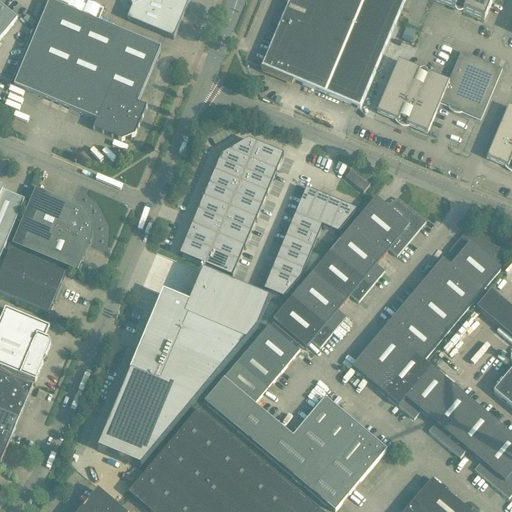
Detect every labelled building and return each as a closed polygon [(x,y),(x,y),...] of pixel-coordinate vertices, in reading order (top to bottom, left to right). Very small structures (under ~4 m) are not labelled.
[(127,0),(132,10),(127,22),(173,41),(190,0),(127,0)] [(260,68),(260,71),(260,72),(261,73),(263,75),(291,87),(293,83),(357,110),(360,111),(406,0),(289,0),(266,56),(265,55),(260,68)] [(484,22),(493,0),(433,0),(433,1),(455,10),(456,7),(464,10),(462,13),(484,22)] [(0,41),(17,21),(0,6),(0,41)] [(66,10),(61,21),(86,31),(90,21),(66,10)] [(61,21),(57,31),(81,41),(86,31),(61,21)] [(90,21),(86,31),(98,36),(102,26),(90,21)] [(411,45),(416,33),(406,29),(401,41),(411,45)] [(57,31),(52,42),(77,52),(81,41),(57,31)] [(86,31),(81,41),(94,46),(98,36),(86,31)] [(132,38),(127,50),(142,57),(147,45),(132,38)] [(81,41),(77,52),(89,58),(94,46),(81,41)] [(52,42),(48,53),(72,64),(77,52),(52,42)] [(147,45),(142,57),(164,66),(169,54),(161,50),(147,45)] [(127,50),(122,61),(137,68),(142,57),(127,50)] [(77,52),(72,64),(84,69),(89,58),(77,52)] [(48,53),(43,65),(67,75),(72,64),(48,53)] [(377,112),(376,114),(378,115),(395,122),(398,123),(400,124),(401,125),(403,125),(405,125),(407,124),(406,127),(426,135),(427,136),(428,133),(440,106),(451,111),(453,106),(460,110),(458,114),(481,123),(502,71),(461,54),(451,76),(455,78),(452,84),(449,82),(448,84),(427,75),(426,78),(418,75),(420,72),(398,63),(377,112)] [(142,57),(137,68),(159,77),(164,66),(142,57)] [(122,61),(118,73),(133,79),(137,68),(122,61)] [(72,64),(67,75),(80,80),(84,69),(72,64)] [(43,65),(38,76),(63,86),(67,75),(43,65)] [(137,68),(133,79),(154,88),(159,77),(137,68)] [(118,73),(113,84),(128,90),(133,79),(118,73)] [(67,75),(63,86),(75,91),(80,80),(67,75)] [(38,76),(33,87),(58,97),(63,86),(38,76)] [(133,79),(128,90),(150,99),(154,88),(133,79)] [(113,84),(108,95),(123,102),(128,90),(113,84)] [(63,86),(58,97),(70,103),(75,91),(63,86)] [(33,87),(29,98),(53,109),(58,97),(33,87)] [(128,90),(123,102),(145,111),(150,99),(128,90)] [(108,95),(103,106),(119,113),(123,102),(108,95)] [(58,97),(53,109),(66,114),(70,103),(58,97)] [(29,98),(24,110),(48,120),(53,109),(29,98)] [(123,102),(119,113),(140,122),(145,111),(123,102)] [(103,106),(99,118),(114,124),(119,113),(103,106)] [(53,109),(48,120),(61,125),(66,114),(53,109)] [(511,110),(508,109),(486,160),(508,169),(509,170),(511,171),(511,170),(511,110)] [(24,110),(19,121),(43,132),(48,120),(24,110)] [(119,113),(114,124),(136,133),(140,122),(119,113)] [(97,122),(94,129),(109,135),(114,124),(99,118),(97,122)] [(48,120),(43,132),(56,137),(61,125),(48,120)] [(109,135),(108,138),(127,146),(131,144),(136,133),(114,124),(109,135)] [(93,131),(85,149),(103,157),(127,146),(108,138),(109,135),(94,129),(93,131)] [(248,142),(228,154),(250,163),(257,146),(248,142)] [(257,146),(250,163),(276,174),(283,157),(257,146)] [(221,158),(219,163),(245,174),(250,163),(228,154),(221,158)] [(219,163),(214,174),(240,185),(245,174),(219,163)] [(250,163),(245,174),(272,185),(276,174),(250,163)] [(370,187),(352,171),(345,179),(363,195),(370,187)] [(214,174),(209,187),(235,198),(240,185),(214,174)] [(245,174),(240,185),(267,196),(272,185),(245,174)] [(240,185),(235,198),(262,209),(267,196),(240,185)] [(0,259),(24,202),(2,193),(4,189),(0,187),(0,259)] [(209,187),(203,200),(230,211),(235,198),(209,187)] [(85,216),(80,210),(72,206),(72,207),(35,191),(12,247),(62,268),(77,275),(88,247),(89,247),(92,239),(92,231),(89,223),(85,216)] [(306,191),(295,218),(307,223),(318,196),(306,191)] [(318,196),(307,223),(319,228),(330,201),(318,196)] [(235,198),(230,211),(256,222),(262,209),(235,198)] [(203,200),(198,212),(224,224),(230,211),(203,200)] [(377,267),(389,252),(397,259),(426,224),(398,201),(386,209),(375,200),(330,254),(371,289),(385,273),(377,267)] [(330,201),(319,228),(322,229),(331,233),(342,206),(330,201)] [(342,206),(331,233),(338,236),(357,213),(342,206)] [(230,211),(224,224),(251,235),(256,222),(230,211)] [(198,212),(191,227),(218,238),(224,224),(198,212)] [(295,218),(290,229),(317,240),(322,229),(319,228),(307,223),(295,218)] [(224,224),(218,238),(245,249),(251,235),(224,224)] [(191,227),(185,242),(212,253),(218,238),(191,227)] [(290,229),(285,240),(312,251),(317,240),(290,229)] [(423,364),(500,271),(493,265),(500,250),(467,235),(465,234),(448,255),(456,261),(450,268),(442,262),(384,331),(408,351),(423,364)] [(218,238),(212,253),(238,264),(245,249),(218,238)] [(285,240),(281,251),(308,262),(312,251),(285,240)] [(185,242),(179,257),(205,268),(212,253),(185,242)] [(281,251),(276,262),(303,273),(308,262),(281,251)] [(60,288),(65,276),(10,253),(0,275),(0,296),(48,317),(53,304),(55,305),(62,289),(60,288)] [(212,253),(205,268),(232,279),(238,264),(212,253)] [(371,289),(330,254),(311,277),(344,305),(350,298),(358,305),(371,289)] [(276,262),(272,273),(297,284),(300,281),(303,273),(276,262)] [(272,273),(263,293),(283,301),(297,284),(272,273)] [(153,319),(97,452),(140,470),(259,330),(269,302),(203,274),(188,308),(184,319),(158,308),(153,319)] [(344,305),(311,277),(292,300),(333,335),(346,319),(338,313),(344,305)] [(511,311),(491,293),(476,310),(511,340),(511,372),(493,395),(511,410),(511,311)] [(333,335),(292,300),(272,324),(306,352),(312,344),(320,351),(333,335)] [(45,359),(50,346),(48,341),(45,339),(49,329),(5,310),(0,322),(0,368),(35,383),(43,365),(44,364),(46,360),(45,359)] [(280,377),(299,355),(300,354),(269,328),(249,351),(280,377)] [(375,389),(408,351),(384,331),(352,370),(375,389)] [(280,377),(249,351),(236,366),(267,392),(280,377)] [(398,409),(431,370),(423,364),(408,351),(375,389),(398,409)] [(236,366),(223,382),(255,408),(255,407),(261,400),(267,392),(236,366)] [(431,370),(398,409),(414,422),(420,414),(435,426),(428,434),(460,460),(466,452),(481,465),(474,472),(498,492),(501,495),(508,501),(511,496),(511,437),(469,402),(462,396),(452,388),(431,370)] [(0,413),(19,422),(33,389),(0,375),(0,413)] [(223,382),(204,405),(304,488),(323,465),(292,439),(293,439),(285,433),(277,426),(270,420),(262,414),(255,407),(255,408),(223,382)] [(321,437),(340,414),(325,401),(305,424),(321,437)] [(317,511),(198,412),(128,496),(131,498),(147,511),(474,511),(473,510),(470,511),(467,511),(462,508),(454,501),(431,482),(424,490),(419,497),(405,511),(317,511)] [(19,422),(0,413),(0,434),(11,439),(19,422)] [(336,450),(356,427),(340,414),(321,437),(336,450)] [(336,450),(321,437),(305,424),(293,439),(292,439),(323,465),(336,450)] [(331,511),(336,511),(386,453),(356,427),(336,450),(323,465),(304,488),(331,511)] [(11,439),(0,434),(0,464),(1,465),(1,463),(11,439)] [(119,511),(97,493),(87,506),(83,503),(81,502),(80,503),(78,504),(78,506),(79,508),(83,511),(81,511),(119,511)]
